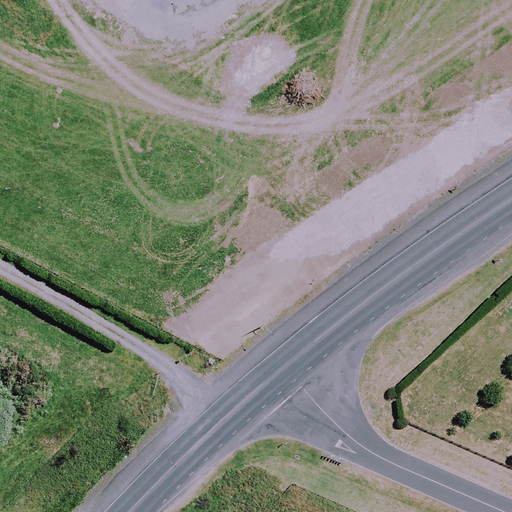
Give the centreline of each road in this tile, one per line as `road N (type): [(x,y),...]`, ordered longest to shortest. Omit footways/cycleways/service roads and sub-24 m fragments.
road 1 (tertiary): [(282,368),(511,201)]
road 2 (residential): [(282,368),(369,450),(502,511)]
road 3 (tertiary): [(130,511),(282,368)]
